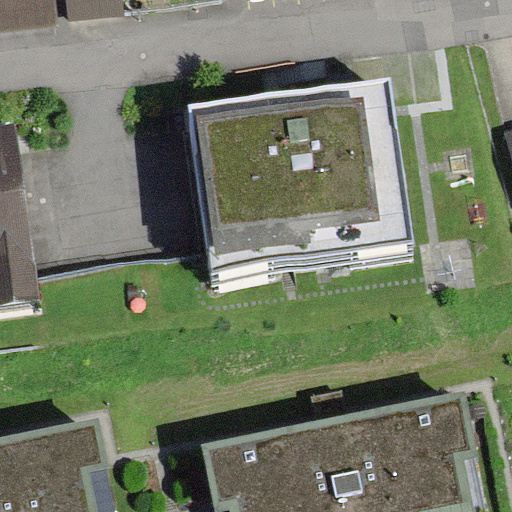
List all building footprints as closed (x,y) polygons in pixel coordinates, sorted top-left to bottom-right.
[(37,0),(0,0),(0,34),(41,30),(37,0)] [(207,292),(407,266),(388,110),(187,135),(207,292)] [(0,291),(9,290),(0,232),(0,291)] [(329,453),(195,478),(201,511),(466,511),(451,430),(329,453)] [(0,466),(0,511),(96,511),(85,450),(0,466)]
